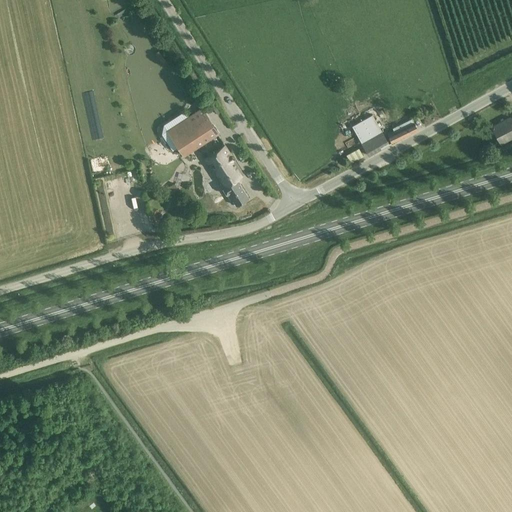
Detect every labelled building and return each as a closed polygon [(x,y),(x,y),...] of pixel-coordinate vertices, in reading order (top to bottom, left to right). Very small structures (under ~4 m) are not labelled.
[(202,108),(167,130),(183,155),(218,133),(202,108)] [(372,115),(352,126),(368,156),(389,144),(372,115)] [(511,120),(511,121),(510,117),(492,127),(501,144),(511,137),(511,120)] [(387,134),(392,143),(417,130),(412,119),(392,128),(393,131),(387,134)] [(208,168),(210,167),(222,186),(236,179),(243,174),(224,145),(204,158),(207,163),(206,164),(208,168)] [(363,157),(359,149),(346,155),(351,164),(363,157)] [(223,194),(226,194),(231,202),(233,200),(236,206),(248,198),(236,179),(222,186),(222,187),(222,188),(221,190),(223,194)] [(175,184),(167,187),(169,192),(177,188),(175,184)]
